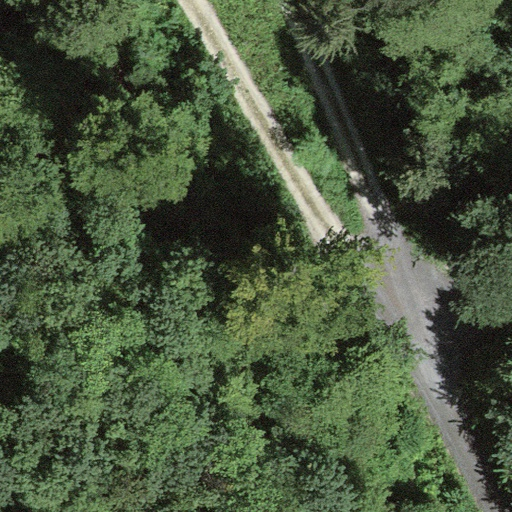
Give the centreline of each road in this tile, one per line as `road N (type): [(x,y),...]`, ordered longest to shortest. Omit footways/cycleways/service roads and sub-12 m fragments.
road 1 (track): [(407,288),(356,264),(332,233),(202,0)]
road 2 (track): [(296,0),(417,329)]
road 3 (track): [(417,329),(465,448),(504,511)]
